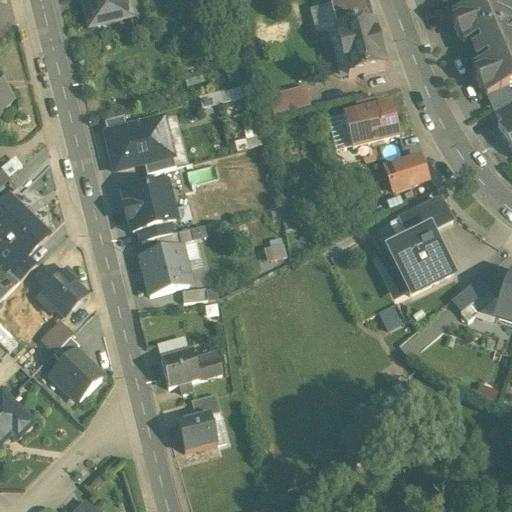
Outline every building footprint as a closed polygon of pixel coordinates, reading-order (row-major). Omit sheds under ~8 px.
[(80,0),(88,30),(131,20),(125,0),(80,0)] [(509,0),(495,0),(452,18),(454,24),(452,25),(459,44),(462,43),(464,48),(477,43),(480,49),(471,52),(476,64),(486,60),(488,65),(473,72),(475,78),(473,79),(481,97),(483,96),(485,102),(511,90),(511,1),(510,2),(509,0)] [(366,4),(328,9),(334,32),(371,28),(366,4)] [(334,32),(334,34),(347,83),(383,74),(371,28),(334,32)] [(0,89),(0,118),(1,117),(0,115),(0,114),(13,104),(0,89)] [(272,117),(310,112),(308,91),(270,96),(272,117)] [(372,106),(356,110),(358,118),(374,114),(372,106)] [(511,107),(493,118),(500,130),(511,123),(511,107)] [(358,118),(343,121),(351,155),(397,144),(389,110),(358,118)] [(124,131),(122,121),(105,125),(107,135),(124,131)] [(124,131),(107,135),(105,136),(114,174),(143,167),(172,160),(162,122),(124,131)] [(511,123),(500,130),(496,132),(511,161),(511,123)] [(172,160),(143,167),(147,180),(175,173),(172,160)] [(393,199),(427,188),(419,163),(385,175),(393,199)] [(165,187),(122,197),(125,209),(123,210),(126,225),(129,224),(132,236),(169,227),(175,226),(165,187)] [(47,240),(20,214),(22,211),(9,199),(0,208),(0,234),(10,244),(0,253),(0,259),(13,272),(15,273),(28,260),(47,240)] [(430,241),(452,230),(441,210),(399,231),(409,251),(430,241)] [(169,227),(137,235),(140,246),(155,243),(171,239),(169,227)] [(190,235),(178,237),(181,249),(192,246),(190,235)] [(171,239),(155,243),(157,255),(181,249),(178,237),(171,239)] [(452,284),(430,241),(409,251),(387,263),(409,306),(452,284)] [(282,246),(263,253),(271,274),(290,266),(282,246)] [(178,252),(140,262),(149,300),(188,291),(187,288),(191,287),(186,268),(182,269),(178,252)] [(28,260),(15,273),(13,272),(9,276),(19,285),(36,268),(28,260)] [(63,277),(41,299),(63,322),(86,300),(63,277)] [(511,286),(509,285),(494,329),(511,335),(511,286)] [(450,313),(467,333),(494,310),(477,290),(450,313)] [(205,295),(181,297),(182,309),(206,306),(205,295)] [(38,342),(56,325),(54,323),(57,320),(36,298),(15,318),(38,342)] [(393,315),(377,323),(386,338),(401,330),(393,315)] [(59,324),(40,345),(53,357),(70,340),(72,337),(59,324)] [(79,349),(70,340),(53,357),(62,366),(73,355),(79,349)] [(216,350),(193,356),(196,369),(219,363),(216,350)] [(102,383),(73,355),(62,366),(51,378),(80,406),(102,383)] [(193,356),(162,363),(169,392),(181,389),(191,387),(200,385),(196,369),(193,356)] [(219,363),(196,369),(200,385),(223,379),(219,363)] [(191,387),(181,389),(184,399),(193,396),(191,387)] [(0,395),(0,447),(10,437),(16,443),(32,427),(0,395)] [(215,399),(191,405),(194,417),(200,415),(202,420),(208,418),(209,420),(219,417),(215,399)] [(194,417),(185,419),(187,424),(176,426),(184,456),(216,449),(209,420),(208,418),(202,420),(200,415),(194,417)]
